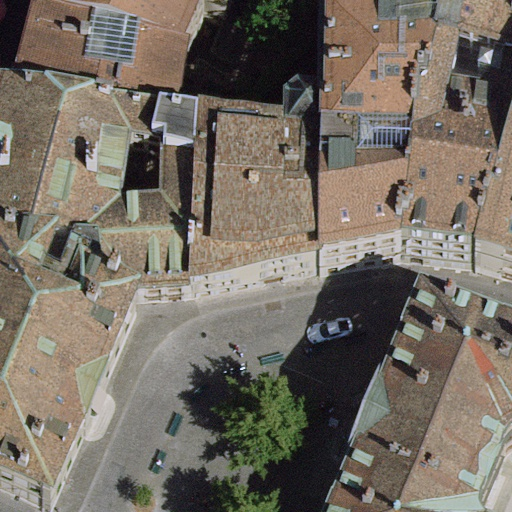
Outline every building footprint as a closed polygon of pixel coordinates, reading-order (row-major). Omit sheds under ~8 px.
[(236,0),(63,0),(60,5),(197,45),(205,21),(227,30),(236,0)] [(477,273),(511,171),(511,0),(456,0),(444,50),(422,127),(404,264),(453,269),(477,273)] [(197,45),(60,5),(42,35),(37,59),(35,67),(22,121),(174,146),(183,106),(197,45)] [(329,46),(327,143),(325,276),(369,271),(404,264),(422,127),(444,50),(329,46)] [(174,146),(22,121),(8,119),(0,138),(0,267),(103,270),(103,301),(137,307),(148,305),(167,302),(196,300),(203,151),(174,146)] [(287,161),(203,151),(196,300),(269,288),(325,276),(327,143),(317,131),(301,130),(289,139),(287,161)] [(511,171),(477,273),(507,282),(511,282),(511,171)] [(103,270),(0,267),(0,490),(47,511),(53,511),(104,401),(137,307),(103,301),(103,270)] [(511,345),(419,307),(333,511),(485,511),(507,458),(511,455),(511,345)]
